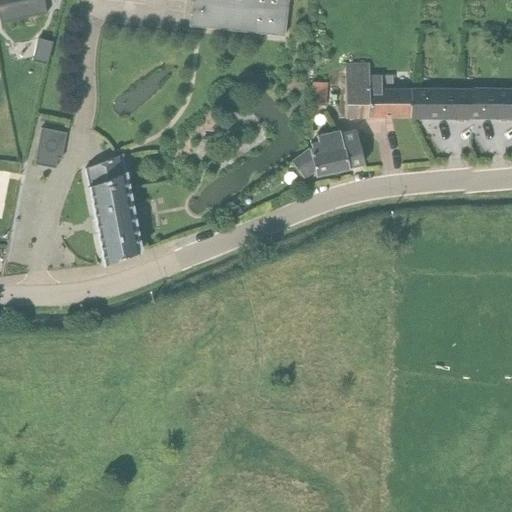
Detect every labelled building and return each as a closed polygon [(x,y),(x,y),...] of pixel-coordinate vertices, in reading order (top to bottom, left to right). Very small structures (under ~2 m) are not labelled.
[(57,0),(8,0),(18,44),(65,34),(57,0)] [(213,0),(209,48),(305,58),(311,0),(213,0)] [(54,61),(49,83),(65,86),(70,64),(54,61)] [(391,86),(369,85),(367,140),(433,141),(434,111),(416,110),(415,98),(391,97),(391,86)] [(334,105),(333,128),(348,128),(349,106),(334,105)] [(506,112),(434,111),(433,141),(505,142),(506,112)] [(84,156),(58,151),(51,190),(69,193),(77,195),(84,156)] [(332,166),(312,187),(324,202),(335,194),(338,201),(371,194),(370,191),(386,187),(377,153),(362,157),(361,153),(337,159),(339,165),(332,166)] [(139,179),(105,193),(122,290),(159,277),(139,179)]
